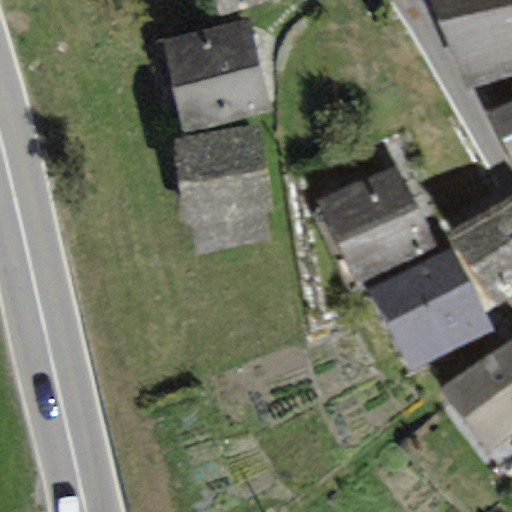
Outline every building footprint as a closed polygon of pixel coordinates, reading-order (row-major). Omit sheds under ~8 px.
[(195,0),(200,19),(271,0),(195,0)] [(511,66),(499,0),(450,0),(418,6),(457,98),(511,74),(511,66)] [(245,29),(144,44),(157,137),(259,122),(245,29)] [(511,105),(475,125),(511,195),(511,194),(511,105)] [(259,127),(150,146),(169,253),(278,234),(259,127)] [(385,184),(295,218),(322,289),(412,255),(385,184)] [(511,229),(498,205),(419,252),(468,333),(511,306),(511,229)] [(416,266),(341,309),(385,383),(459,340),(416,266)] [(511,376),(495,353),(405,416),(448,476),(511,431),(511,376)]
